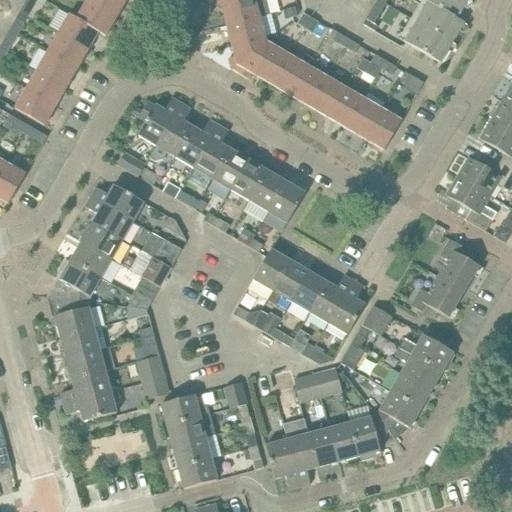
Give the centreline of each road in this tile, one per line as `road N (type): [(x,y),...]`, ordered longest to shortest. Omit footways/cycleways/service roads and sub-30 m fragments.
road 1 (residential): [(113,511),(241,483),(278,503),(409,468),(511,296)]
road 2 (residential): [(186,79),(161,76),(126,88),(39,224),(0,241)]
road 3 (residential): [(394,189),(359,188),(257,128),(239,105),(186,79)]
road 4 (residential): [(502,0),(496,34),(465,92),(416,176),(394,189)]
road 5 (residential): [(51,511),(0,321)]
road 6 (residential): [(394,189),(511,256)]
